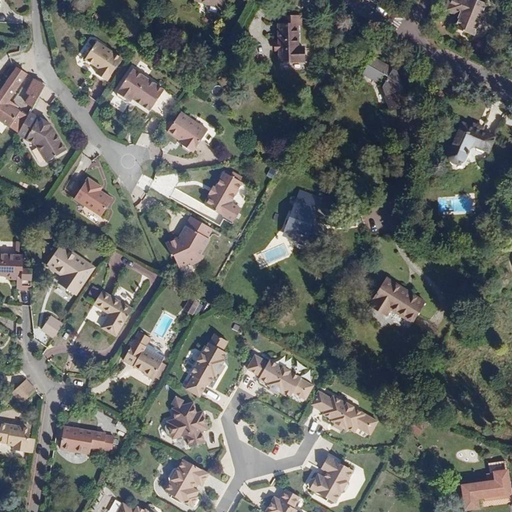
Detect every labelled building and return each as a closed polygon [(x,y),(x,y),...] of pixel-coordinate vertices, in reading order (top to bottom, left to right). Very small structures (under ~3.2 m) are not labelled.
[(474,35),(487,4),(476,0),(449,0),(447,4),(462,10),(460,16),(455,28),(474,35)] [(460,16),(462,10),(447,4),(445,10),(460,16)] [(299,47),(298,26),(297,16),(284,17),(284,25),(278,25),(279,62),(304,62),(304,47),(299,47)] [(96,42),(85,60),(99,69),(96,74),(108,81),(122,59),(96,42)] [(409,105),(397,72),(372,57),(362,74),(379,84),(383,76),(387,78),(382,88),(391,112),(409,105)] [(7,103),(27,74),(16,67),(0,90),(0,119),(9,126),(19,111),(7,103)] [(166,122),(180,101),(165,91),(134,69),(118,92),(119,97),(126,103),(131,102),(133,99),(134,97),(140,101),(138,103),(166,122)] [(38,99),(45,85),(34,79),(26,92),(30,94),(38,99)] [(34,106),(38,99),(30,94),(26,102),(34,106)] [(30,113),(34,106),(26,102),(25,101),(19,111),(9,126),(19,133),(30,113)] [(39,119),(30,113),(19,133),(18,135),(37,146),(47,163),(66,151),(53,129),(50,128),(52,125),(43,120),(41,123),(38,121),(39,119)] [(168,132),(177,139),(178,137),(183,141),(182,143),(181,145),(182,145),(183,148),(189,152),(192,152),(193,153),(208,131),(181,113),(168,132)] [(488,151),(494,137),(462,124),(450,152),(450,154),(450,156),(451,157),(452,159),(453,160),(455,161),(457,162),(459,162),(460,161),(462,161),(464,160),(465,158),(471,144),(488,151)] [(142,132),(137,144),(148,148),(153,136),(142,132)] [(213,196),(207,207),(236,223),(243,210),(235,206),(234,202),(244,184),(242,183),(232,177),(226,174),(217,189),(213,196)] [(232,177),(242,183),(244,179),(234,174),(232,177)] [(90,175),(74,200),(101,218),(115,196),(102,188),(105,184),(90,175)] [(301,189),(299,195),(320,203),(322,198),(301,189)] [(312,223),(320,203),(299,195),(283,235),(296,240),(299,234),(307,237),(306,240),(316,244),(322,228),(312,223)] [(349,211),(357,215),(360,209),(353,204),(349,211)] [(108,209),(102,218),(108,221),(113,212),(108,209)] [(214,230),(193,218),(181,239),(168,245),(173,258),(176,257),(181,269),(192,264),(193,266),(198,264),(206,250),(211,241),(209,239),(214,230)] [(77,291),(94,266),(61,244),(47,265),(61,276),(59,279),(77,291)] [(206,250),(198,264),(203,262),(209,251),(206,250)] [(22,268),(23,255),(0,254),(0,275),(9,276),(9,280),(17,280),(17,290),(31,291),(31,269),(22,268)] [(426,303),(386,278),(373,299),(374,300),(370,306),(386,317),(391,310),(412,324),(426,303)] [(77,291),(59,279),(57,283),(74,295),(77,291)] [(116,336),(132,309),(102,291),(94,305),(109,315),(102,328),(116,336)] [(191,298),(184,310),(192,314),(199,302),(191,298)] [(53,338),(63,324),(51,316),(41,330),(53,338)] [(193,376),(186,389),(200,397),(207,384),(209,385),(214,376),(216,377),(224,362),(223,361),(227,354),(223,352),(230,339),(216,331),(209,344),(209,343),(202,355),(198,361),(198,362),(191,375),(193,376)] [(161,364),(165,358),(164,353),(160,351),(156,352),(155,348),(150,345),(146,346),(149,340),(139,334),(123,361),(144,373),(143,374),(152,380),(154,377),(161,364)] [(267,364),(254,357),(246,371),(259,378),(258,380),(268,385),(267,387),(282,395),(283,394),(290,398),(292,394),(305,401),(312,387),(300,380),(289,373),(282,369),(269,362),(267,364)] [(161,364),(154,377),(159,379),(166,367),(161,364)] [(22,404),(36,391),(26,380),(11,393),(22,404)] [(331,400),(318,393),(310,407),(323,414),(322,416),(331,421),(331,423),(346,431),(347,430),(354,434),(356,429),(369,436),(377,423),(352,409),(353,408),(346,405),(332,398),(331,400)] [(172,404),(173,409),(184,406),(183,401),(176,397),(172,404)] [(189,446),(204,442),(200,430),(207,428),(202,411),(196,413),(193,403),(184,406),(173,409),(175,418),(167,421),(167,423),(166,423),(164,426),(167,434),(170,436),(171,436),(171,438),(185,434),(189,446)] [(29,438),(32,426),(22,424),(21,427),(0,422),(0,442),(6,443),(6,445),(13,446),(13,450),(27,452),(29,438)] [(414,424),(412,432),(420,434),(422,426),(414,424)] [(62,439),(64,427),(61,426),(58,426),(56,438),(62,439)] [(103,451),(106,434),(64,427),(62,439),(60,449),(90,454),(90,449),(103,451)] [(33,454),(35,439),(29,438),(27,452),(33,454)] [(355,471),(330,456),(323,468),(326,470),(329,472),(326,477),(323,476),(320,474),(317,478),(315,477),(314,479),(312,478),(309,484),(310,486),(309,487),(336,503),(342,494),(346,493),(351,485),(350,481),(349,481),(355,471)] [(170,482),(165,491),(192,507),(193,505),(195,506),(198,500),(198,497),(196,496),(199,492),(195,490),(192,488),(196,482),(199,484),(202,486),(208,474),(183,460),(178,469),(177,469),(173,470),(168,478),(169,482),(170,482)] [(509,494),(506,471),(494,473),(495,482),(486,483),(462,486),(466,509),(477,507),(476,499),(509,494)] [(495,482),(494,473),(485,474),(486,483),(495,482)] [(300,498),(286,490),(280,501),(274,498),(265,511),(299,511),(293,509),(300,498)] [(135,510),(123,503),(117,511),(149,511),(145,509),(144,511),(137,507),(135,510)]
